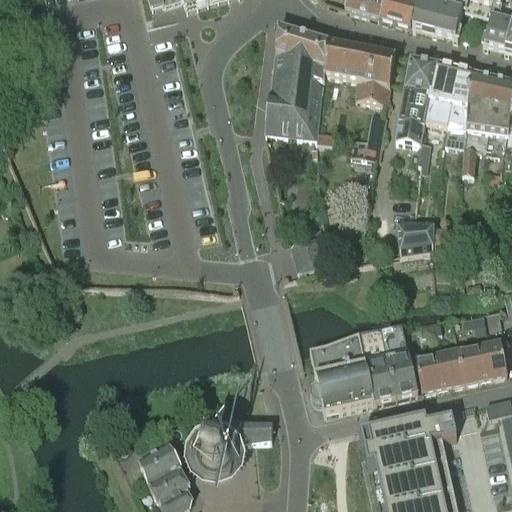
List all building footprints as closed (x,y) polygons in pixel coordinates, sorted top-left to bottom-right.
[(157,0),(162,14),(164,14),(164,13),(193,4),(197,16),(208,12),(209,11),(226,6),(228,6),(240,3),(241,0),(157,0)] [(351,0),(345,17),(376,27),(385,0),(351,0)] [(417,8),(391,0),(385,0),(376,27),(409,36),(417,8)] [(419,0),(417,8),(458,19),(456,9),(462,5),(474,22),(492,27),(485,55),(505,61),(511,62),(511,2),(511,0),(419,0)] [(417,8),(409,36),(413,37),(430,41),(456,48),(460,31),(461,27),(458,19),(417,8)] [(324,83),(328,50),(279,35),(275,62),(265,142),(317,148),(318,139),(319,128),(322,89),(323,89),(324,83)] [(352,55),(328,50),(324,83),(325,83),(345,87),(358,90),(355,107),(388,114),(396,65),(352,55)] [(400,129),(396,150),(420,154),(421,150),(424,134),(424,131),(439,72),(411,67),(405,97),(400,129)] [(439,72),(424,131),(430,132),(447,136),(457,76),(439,72)] [(447,136),(445,154),(450,155),(464,157),(469,131),(477,81),(457,76),(447,136)] [(464,157),(461,184),(463,184),(473,185),(476,161),(504,165),(502,177),(506,177),(511,117),(511,116),(511,89),(477,81),(469,131),(464,157)] [(354,148),(351,163),(377,168),(385,124),(371,122),(366,149),(354,148)] [(318,139),(317,148),(316,152),(333,154),(334,141),(318,139)] [(426,175),(430,152),(421,150),(420,154),(417,173),(426,175)] [(417,229),(396,229),(399,260),(401,265),(432,259),(433,229),(417,229)] [(434,233),(433,257),(456,258),(457,234),(434,233)] [(321,242),(290,250),(298,281),(329,274),(321,242)] [(473,325),(475,334),(485,332),(483,323),(473,325)] [(475,334),(473,325),(463,326),(465,335),(475,334)] [(440,331),(431,333),(433,343),(442,342),(440,331)] [(377,338),(396,407),(418,402),(408,362),(402,333),(377,338)] [(433,343),(431,333),(419,335),(421,346),(433,343)] [(396,407),(377,338),(364,340),(358,343),(375,411),(396,407)] [(317,413),(321,413),(324,423),(343,419),(362,415),(375,412),(375,411),(358,343),(328,354),(310,358),(314,377),(315,383),(317,393),(315,394),(313,395),(312,396),(311,398),(310,400),(310,403),(310,405),(311,407),(312,409),(314,411),(317,413)] [(479,353),(486,388),(507,384),(501,349),(479,353)] [(479,353),(457,358),(464,392),(486,388),(479,353)] [(464,392),(457,358),(437,362),(444,397),(464,392)] [(444,397),(437,362),(415,366),(422,401),(444,397)] [(511,415),(510,407),(485,413),(489,427),(511,421),(511,415)] [(511,428),(511,423),(511,422),(501,424),(503,431),(511,428)] [(444,511),(431,450),(436,449),(436,450),(457,445),(453,426),(432,431),(427,432),(425,426),(368,439),(372,455),(365,457),(368,471),(375,469),(379,485),(371,486),(374,500),(382,498),(384,511),(444,511)] [(511,428),(503,431),(504,438),(511,435),(511,428)] [(219,432),(226,454),(271,449),(272,432),(230,429),(219,432)] [(178,475),(182,473),(168,450),(139,468),(140,471),(147,491),(178,475)] [(198,464),(198,466),(198,468),(198,470),(199,473),(200,475),(201,476),(202,478),(203,480),(205,481),(206,482),(208,483),(210,484),(212,484),(214,485),(216,485),(218,484),(221,484),(222,483),(224,482),(226,481),(228,480),(229,478),(230,476),(231,475),(232,473),(232,471),(233,469),(233,466),(232,464),(232,462),(231,460),(230,459),(229,457),(228,455),(226,454),(224,453),(223,452),(221,451),(219,450),(217,450),(214,450),(212,450),(210,451),(208,452),(206,453),(205,454),(203,455),(202,457),(201,458),(200,460),(199,462),(198,464)] [(178,475),(147,491),(147,492),(159,511),(191,511),(192,509),(184,495),(189,492),(178,475)]
